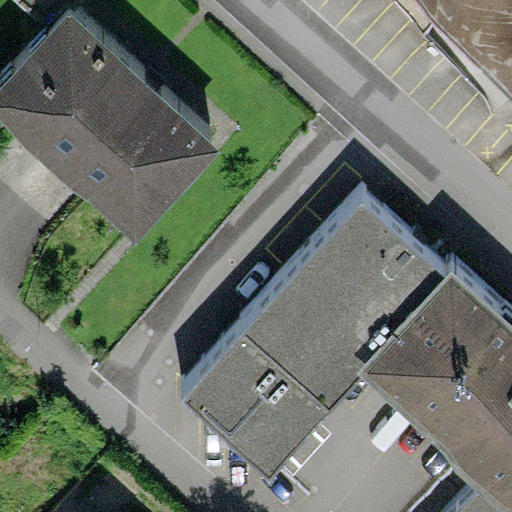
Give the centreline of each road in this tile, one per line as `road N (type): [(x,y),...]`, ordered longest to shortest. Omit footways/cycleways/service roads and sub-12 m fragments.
road 1 (residential): [(511,235),(253,0)]
road 2 (residential): [(0,308),(228,511)]
